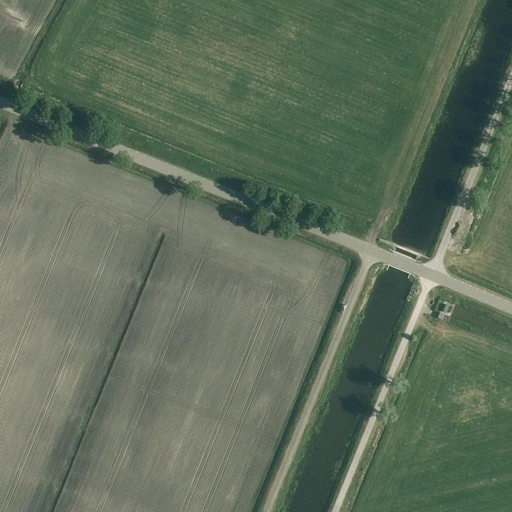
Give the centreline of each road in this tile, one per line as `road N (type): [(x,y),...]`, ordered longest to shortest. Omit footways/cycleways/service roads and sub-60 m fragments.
road 1 (tertiary): [(371,250),(0,102)]
road 2 (unclassified): [(265,511),(371,250)]
road 3 (unclassified): [(334,511),(431,275)]
road 4 (unclassified): [(431,275),(511,67)]
